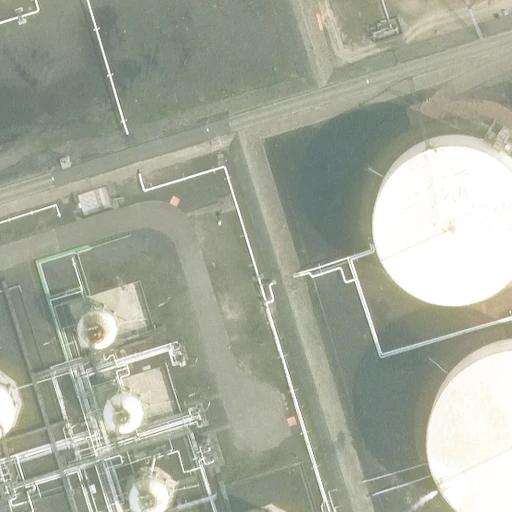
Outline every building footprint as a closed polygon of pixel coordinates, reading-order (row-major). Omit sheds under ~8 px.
[(511,152),(511,150),(500,142),(486,134),(479,132),(468,129),(453,128),(444,128),(436,130),(429,132),(420,135),(407,143),(396,152),(387,165),(379,178),(377,186),(375,195),(374,209),(375,223),(377,231),(379,239),(387,253),(395,264),(407,274),(420,282),(429,286),(436,288),(452,289),(466,289),(473,287),(485,284),(492,280),(498,276),(511,267),(511,265),(511,152)] [(122,320),(122,319),(121,314),(119,310),(115,303),(108,298),(104,297),(99,296),(93,297),(89,298),(83,303),(80,306),(78,310),(76,314),(76,319),(77,327),(79,332),(82,335),(88,340),(97,342),(102,342),(108,341),(115,336),(120,329),(121,325),(122,320)] [(511,331),(500,335),(485,342),(479,347),(469,355),(463,362),(458,368),(454,376),(450,383),(447,392),(445,401),(444,410),(443,418),(444,427),(445,438),(450,453),(458,467),(468,480),(476,487),(483,492),(496,499),(505,503),(511,504),(511,331)] [(22,403),(21,395),(19,389),(16,383),(12,377),(5,372),(1,370),(0,369),(0,436),(5,434),(11,429),(15,424),(19,418),(21,410),(22,403)] [(150,408),(150,406),(148,399),(147,395),(144,391),(138,387),(130,385),(124,385),(121,386),(118,387),(114,391),(111,393),(109,398),(107,406),(108,414),(112,421),(116,424),(119,426),(124,428),(128,428),(133,428),(137,426),(143,422),(148,415),(150,408)] [(175,487),(174,479),(169,473),(163,468),(160,467),(155,466),(148,467),(145,468),(140,471),(137,475),(135,478),(133,486),(134,494),(138,501),(142,504),(145,506),(152,508),(160,507),(164,505),(168,502),(171,499),(173,496),(174,492),(175,487)]
